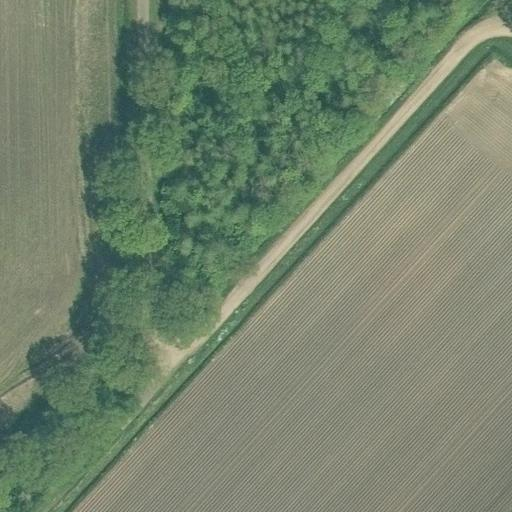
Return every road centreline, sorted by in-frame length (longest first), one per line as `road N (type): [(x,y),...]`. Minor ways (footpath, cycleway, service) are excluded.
road 1 (track): [(177,363),(446,73),(480,40),(511,34)]
road 2 (unclassified): [(177,363),(149,337),(144,292),(143,0)]
